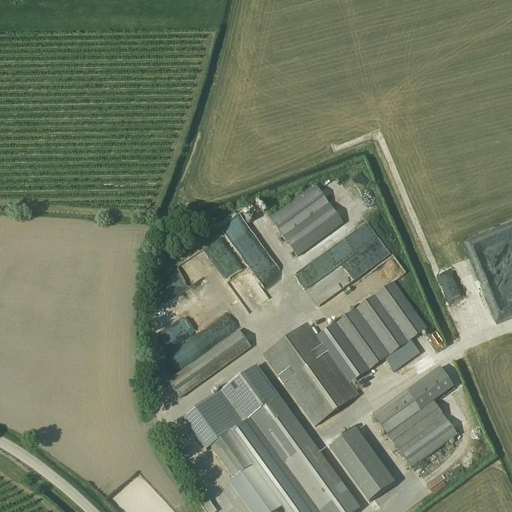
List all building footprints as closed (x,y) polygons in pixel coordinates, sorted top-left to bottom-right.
[(344,224),(315,186),(269,220),(297,258),(344,224)] [(298,274),(320,306),(390,257),(383,248),(380,250),(374,241),(378,238),(368,225),(298,274)] [(339,336),(356,360),(366,375),(427,331),(394,282),(328,330),(334,339),(339,336)] [(308,324),(262,357),(265,360),(314,429),(359,397),(333,360),(308,324)] [(251,348),(239,330),(166,382),(179,400),(234,360),(251,348)] [(357,511),(360,510),(255,368),(220,393),(244,424),(210,449),(234,484),(231,486),(250,511),(357,511)] [(407,392),(372,417),(410,471),(457,438),(432,401),(420,409),(407,392)] [(182,422),(204,451),(242,424),(220,394),(182,422)] [(391,488),(352,433),(329,449),(368,504),(391,488)] [(441,476),(427,487),(434,496),(448,485),(441,476)]
